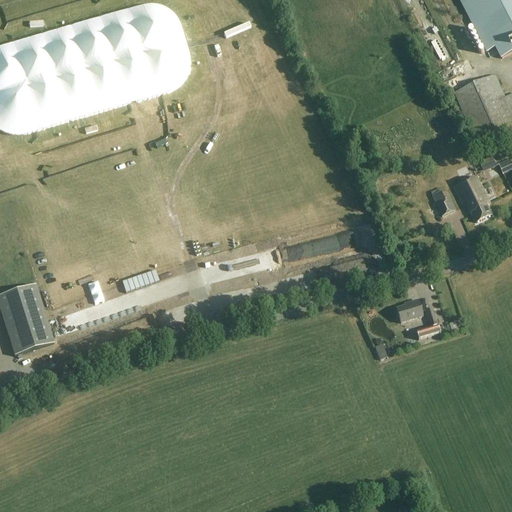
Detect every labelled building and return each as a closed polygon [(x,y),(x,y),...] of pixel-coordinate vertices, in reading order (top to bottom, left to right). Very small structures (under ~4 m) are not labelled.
[(502,60),(511,54),(511,0),(460,0),(487,53),(496,48),(502,60)] [(454,70),(445,73),(448,82),(457,78),(454,70)] [(511,96),(506,99),(496,77),(455,95),(480,150),(511,136),(511,96)] [(453,92),(463,86),(458,78),(448,84),(453,92)] [(496,167),(492,158),(479,164),(483,173),(496,167)] [(511,170),(511,164),(510,160),(498,165),(503,175),(511,170)] [(494,179),(501,175),(499,170),(491,173),(494,179)] [(465,208),(468,206),(476,224),(492,217),(488,207),(490,206),(477,179),(456,189),(465,208)] [(441,217),(446,215),(455,211),(451,201),(446,203),(442,193),(432,197),(441,217)] [(170,295),(188,292),(185,278),(168,281),(170,295)] [(36,287),(0,298),(0,310),(15,358),(54,346),(36,287)] [(157,296),(146,296),(146,306),(158,305),(157,296)] [(409,305),(409,306),(396,310),(400,324),(423,318),(418,302),(409,305)] [(425,312),(430,328),(437,326),(432,310),(425,312)] [(71,316),(57,321),(62,334),(76,328),(71,316)] [(416,335),(419,343),(424,341),(425,345),(431,343),(430,341),(434,340),(433,337),(436,336),(437,337),(441,336),(439,327),(416,335)]
